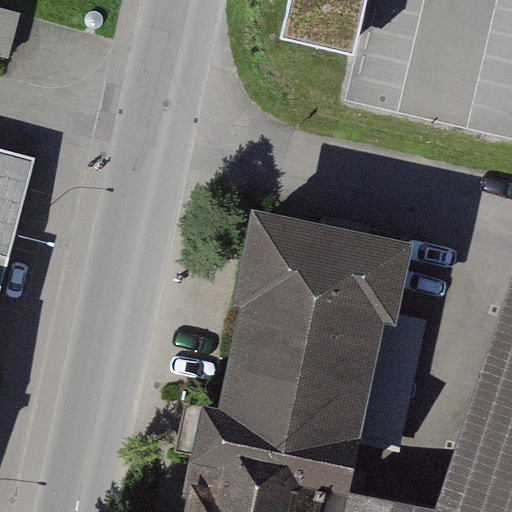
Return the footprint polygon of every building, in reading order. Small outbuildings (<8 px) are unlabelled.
[(371,0),(294,0),(282,56),(354,73),(371,0)] [(0,5),(0,53),(9,56),(23,13),(0,5)] [(0,294),(36,154),(0,145),(0,294)] [(407,228),(259,201),(190,511),(335,511),(355,469),(407,228)] [(511,511),(511,282),(440,495),(355,469),(335,511),(511,511)]
